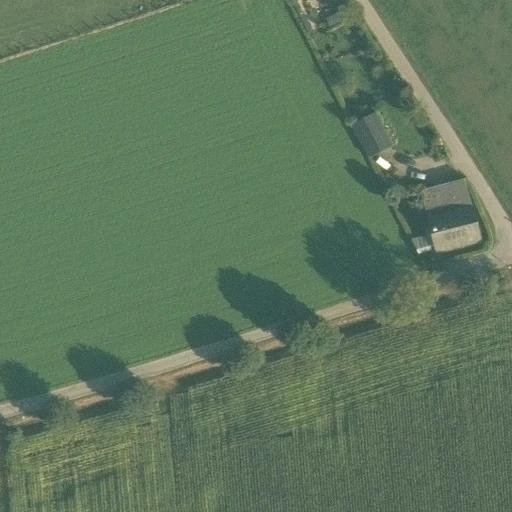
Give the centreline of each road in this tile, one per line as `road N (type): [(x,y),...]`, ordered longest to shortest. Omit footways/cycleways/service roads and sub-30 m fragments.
road 1 (unclassified): [(0,408),(511,256)]
road 2 (unclassified): [(359,0),(511,236)]
